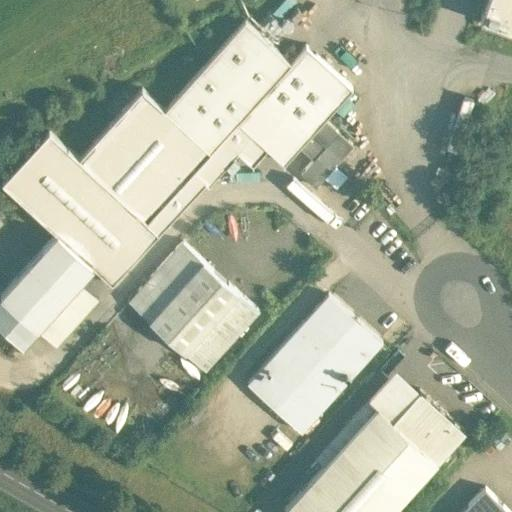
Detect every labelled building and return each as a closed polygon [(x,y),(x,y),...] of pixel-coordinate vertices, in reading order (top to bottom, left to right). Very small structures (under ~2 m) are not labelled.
[(444,0),(443,7),(452,10),(454,0),(444,0)] [(511,0),(486,0),(481,18),(511,29),(511,0)] [(165,108),(210,150),(238,119),(291,60),(246,18),(165,108)] [(291,60),(238,119),(267,146),(284,161),(302,141),(324,117),(352,85),(306,43),(291,60)] [(165,108),(142,87),(79,155),(79,156),(147,218),(155,209),(210,150),(165,108)] [(324,117),(302,141),(316,155),(301,171),(316,185),(353,144),(324,117)] [(267,146),(238,119),(210,150),(155,209),(156,210),(147,220),(158,230),(206,179),(209,182),(238,149),(253,162),(267,146)] [(147,218),(79,156),(79,155),(68,145),(68,146),(49,129),(2,180),(49,223),(57,230),(112,280),(158,230),(147,220),(156,210),(155,209),(147,218)] [(112,280),(57,230),(0,292),(0,320),(43,358),(113,281),(112,280)] [(260,308),(183,239),(129,298),(205,368),(260,308)] [(329,291),(248,380),(302,429),(382,339),(329,291)] [(465,428),(420,387),(392,417),(438,458),(465,428)] [(392,417),(378,403),(283,507),(288,511),(388,511),(438,458),(392,417)] [(511,511),(486,485),(457,511),(511,511)]
